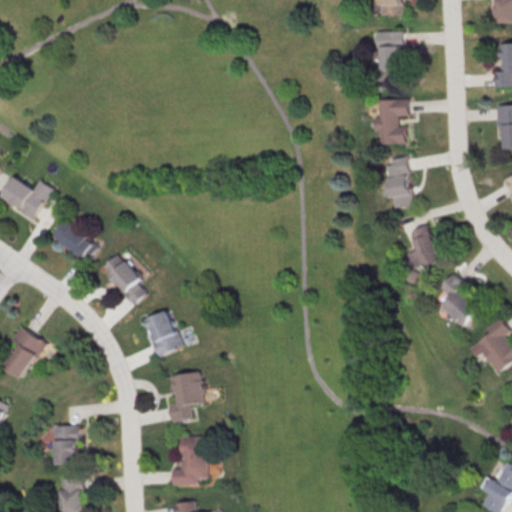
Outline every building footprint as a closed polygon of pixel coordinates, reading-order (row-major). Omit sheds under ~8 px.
[(383,0),(384,14),(406,13),(406,0),(383,0)] [(511,0),(496,0),(498,21),(511,20),(511,0)] [(383,68),(405,67),(404,44),(405,44),(405,29),(378,30),(379,47),(382,47),(383,68)] [(498,86),(511,85),(511,41),(503,42),(504,70),(498,71),(498,86)] [(381,143),(410,142),(409,124),(400,124),(400,114),(411,113),(410,97),(379,99),(380,116),(375,116),(376,130),(381,130),(381,143)] [(506,147),(511,146),(511,101),(498,102),(499,125),(505,125),(506,147)] [(395,205),(415,202),(409,171),(412,171),(409,155),(391,158),(392,164),(387,164),(395,205)] [(5,195),(23,207),(21,210),(35,219),(56,187),(41,178),(35,187),(18,175),(5,195)] [(55,234),(92,259),(101,245),(89,237),(91,234),(66,217),(55,234)] [(415,269),(426,264),(429,269),(447,260),(429,223),(411,232),(419,248),(407,254),(415,269)] [(106,265),(119,253),(127,261),(129,259),(145,277),(141,281),(150,291),(136,303),(126,292),(128,290),(106,265)] [(442,307),(464,326),(483,305),(464,289),(469,283),(455,271),(442,287),(452,295),(442,307)] [(149,318),(171,309),(180,331),(181,330),(187,345),(163,355),(157,341),(158,340),(149,318)] [(499,371),(511,360),(511,341),(506,334),(508,332),(511,328),(511,326),(504,316),(489,327),(492,331),(477,342),(499,371)] [(10,364),(28,376),(53,339),(24,321),(14,336),(24,343),(10,364)] [(174,375),(202,370),(203,379),(206,378),(208,391),(205,392),(206,401),(194,403),(196,416),(175,420),(172,402),(179,401),(174,375)] [(0,396),(12,403),(0,424),(0,396)] [(62,464),(86,463),(85,423),(57,424),(57,440),(61,440),(62,464)] [(176,484),(199,482),(199,477),(210,477),(209,459),(218,458),(217,448),(209,448),(208,435),(183,436),(184,452),(186,452),(187,459),(183,459),(183,467),(175,467),(176,484)] [(484,503),(499,511),(501,511),(508,501),(510,502),(511,498),(511,462),(509,461),(499,480),(495,478),(488,489),(491,491),(484,503)] [(65,511),(94,511),(94,499),(89,499),(89,476),(65,476),(65,511)] [(179,511),(178,502),(196,499),(197,511),(203,511),(213,510),(213,511),(179,511)]
